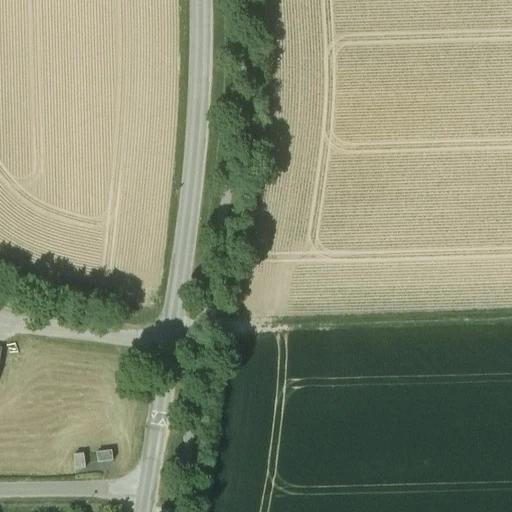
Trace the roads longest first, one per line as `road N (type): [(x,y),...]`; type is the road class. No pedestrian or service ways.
road 1 (residential): [(144,489),(187,223),(200,0)]
road 2 (track): [(172,325),(511,319)]
road 3 (residential): [(144,489),(0,491)]
